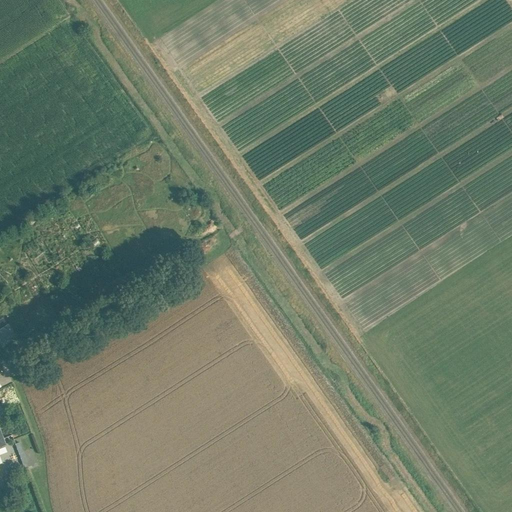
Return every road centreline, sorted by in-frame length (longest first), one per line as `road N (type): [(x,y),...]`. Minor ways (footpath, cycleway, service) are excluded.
road 1 (unclassified): [(270,209),(361,136),(470,0)]
road 2 (unclassified): [(0,379),(227,238)]
